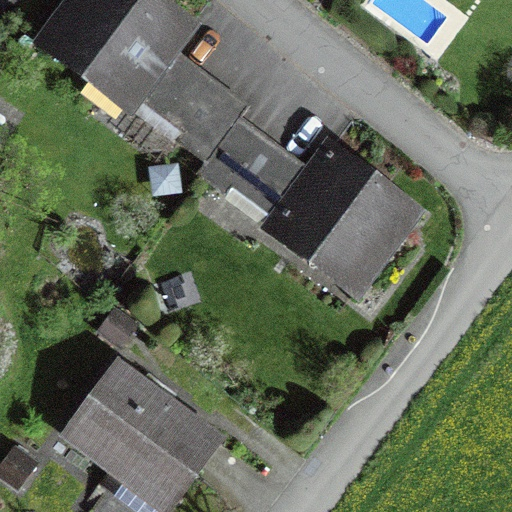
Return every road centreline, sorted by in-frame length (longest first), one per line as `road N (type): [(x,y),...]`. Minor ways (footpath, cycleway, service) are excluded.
road 1 (residential): [(298,511),(511,225)]
road 2 (residential): [(511,202),(261,0)]
